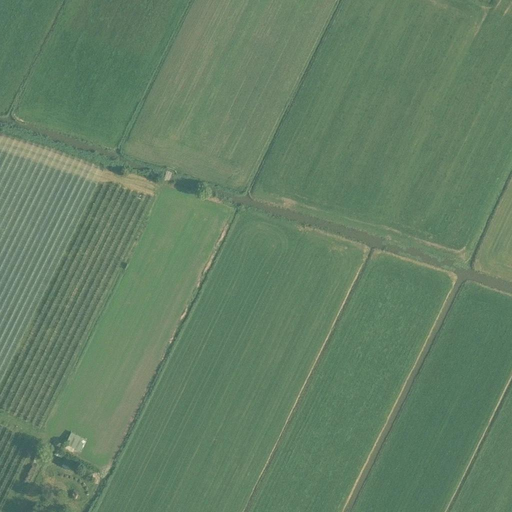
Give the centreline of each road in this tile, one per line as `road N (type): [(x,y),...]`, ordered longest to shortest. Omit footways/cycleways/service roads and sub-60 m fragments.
road 1 (track): [(215,208),(105,175),(0,390)]
road 2 (track): [(253,0),(171,171)]
